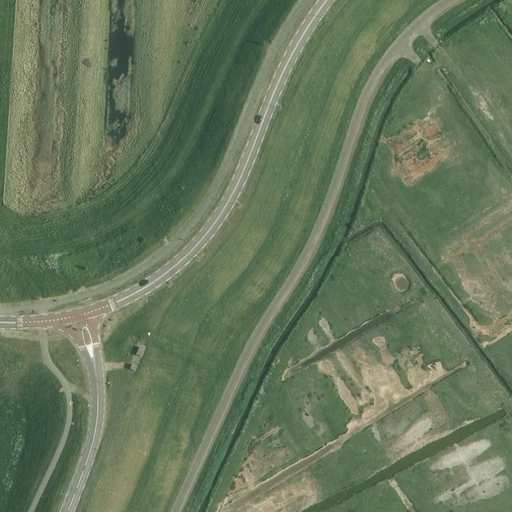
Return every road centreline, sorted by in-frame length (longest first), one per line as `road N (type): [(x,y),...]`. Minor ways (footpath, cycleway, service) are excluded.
road 1 (unclassified): [(174,511),(254,338),(340,192),(376,81),(416,29),(459,0)]
road 2 (secondary): [(81,316),(159,280),(208,229),(237,184),(292,53),(327,0)]
road 3 (track): [(225,0),(156,140),(129,175),(90,204),(45,219),(15,220),(0,205)]
road 4 (tertiary): [(69,511),(97,438),(100,396),(81,316)]
road 5 (track): [(0,150),(9,0)]
